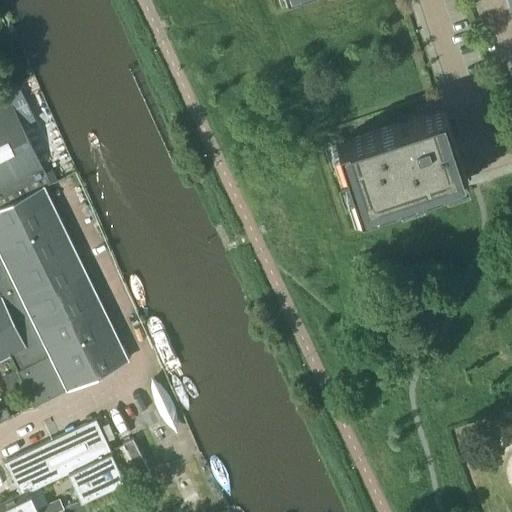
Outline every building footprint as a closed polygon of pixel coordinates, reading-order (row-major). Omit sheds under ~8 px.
[(0,206),(43,186),(50,183),(4,88),(0,90),(0,206)] [(336,142),(359,210),(467,174),(444,106),(336,142)] [(35,402),(67,387),(126,358),(43,186),(0,206),(0,357),(9,353),(18,368),(27,386),(35,402)] [(27,386),(18,368),(4,375),(13,393),(27,386)] [(19,402),(22,409),(33,404),(30,397),(19,402)] [(0,418),(8,414),(4,406),(0,407),(0,418)] [(0,511),(37,511),(39,511),(28,488),(68,469),(81,496),(124,476),(95,416),(5,459),(20,491),(0,500),(0,511)] [(149,471),(133,437),(114,446),(129,477),(138,472),(140,476),(149,471)] [(57,498),(38,507),(39,511),(51,511),(61,507),(57,498)]
